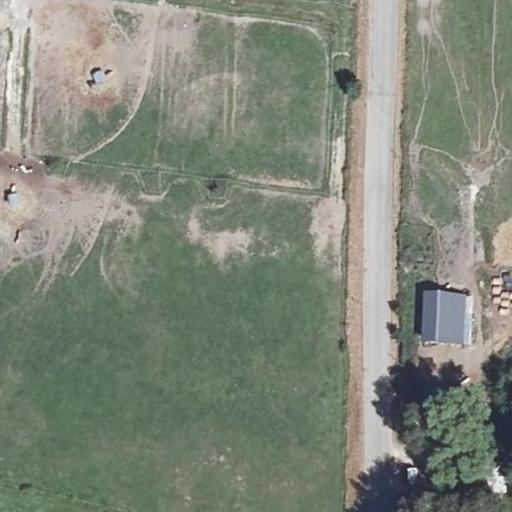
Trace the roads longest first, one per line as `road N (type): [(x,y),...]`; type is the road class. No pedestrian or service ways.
road 1 (tertiary): [(387,0),(379,511)]
road 2 (track): [(22,0),(14,150)]
